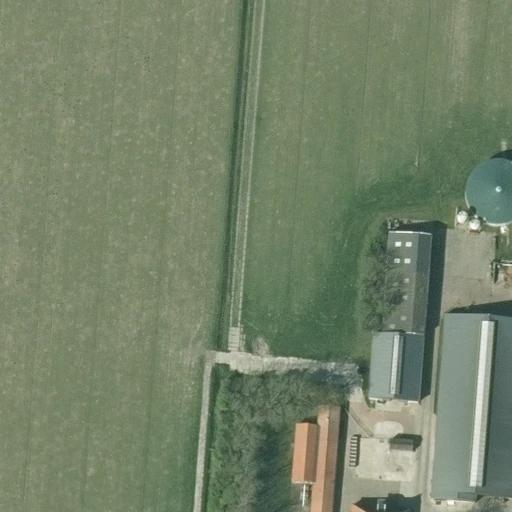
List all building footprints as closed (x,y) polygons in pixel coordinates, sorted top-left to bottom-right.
[(470,193),(481,233),(511,224),(511,186),(505,165),(475,173),(480,190),(470,193)] [(388,235),(380,336),(421,339),(429,238),(388,235)] [(511,501),(511,321),(444,316),(429,502),(475,505),(475,499),(511,501)] [(373,335),(368,400),(416,404),(421,339),(380,336),(373,335)] [(330,511),(338,410),(318,408),(316,428),(295,427),(291,484),(312,486),(309,511),(330,511)] [(411,454),(412,442),(388,441),(387,452),(411,454)]
